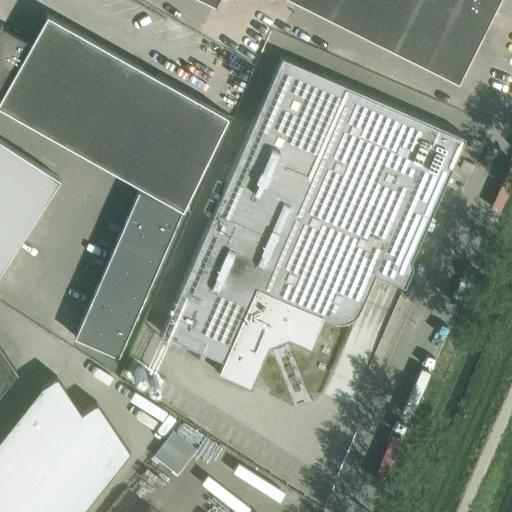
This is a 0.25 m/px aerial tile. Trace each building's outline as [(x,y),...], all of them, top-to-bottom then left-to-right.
[(296,0),(458,81),(498,0),(207,0),(215,4),(216,0),(296,0)] [(227,113),(46,11),(44,15),(48,17),(33,42),(0,23),(2,21),(1,20),(0,20),(0,95),(3,97),(2,101),(0,100),(0,104),(176,204),(227,113)] [(323,314),(329,317),(333,318),(336,319),(340,319),(343,319),(347,318),(350,316),(353,314),(355,312),(357,309),(359,306),(374,270),(404,283),(412,265),(410,259),(465,134),(281,54),(160,331),(222,358),(218,368),(215,366),(215,368),(247,382),(247,384),(248,385),(267,341),(286,334),(311,345),(312,343),(310,342),(323,314)] [(0,267),(59,176),(0,137),(0,267)] [(181,207),(137,188),(74,334),(118,354),(181,207)] [(0,389),(17,369),(0,346),(0,389)] [(0,511),(80,411),(57,374),(41,384),(0,435),(0,511)] [(0,511),(80,511),(130,450),(96,401),(80,411),(0,511)]
